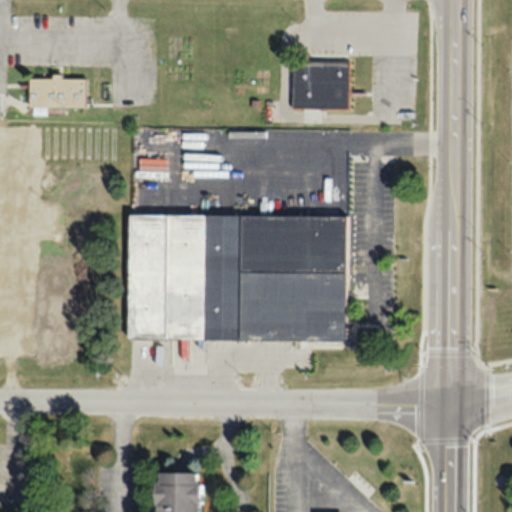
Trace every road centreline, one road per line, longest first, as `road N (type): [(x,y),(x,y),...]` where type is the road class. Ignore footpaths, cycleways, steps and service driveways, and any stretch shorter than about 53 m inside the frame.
road 1 (residential): [(0,402),(511,398)]
road 2 (secondary): [(451,511),(453,0)]
